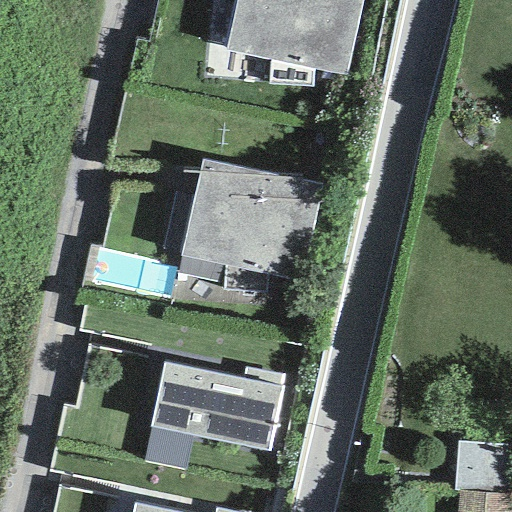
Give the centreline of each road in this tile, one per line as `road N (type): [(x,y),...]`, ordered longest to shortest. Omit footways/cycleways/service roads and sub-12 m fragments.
road 1 (tertiary): [(433,0),(317,511)]
road 2 (residential): [(112,0),(18,511)]
